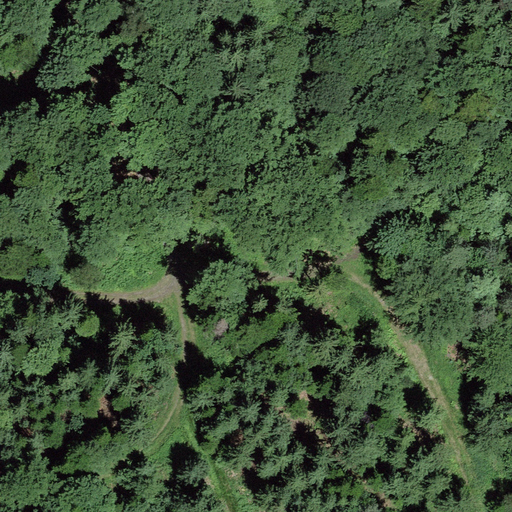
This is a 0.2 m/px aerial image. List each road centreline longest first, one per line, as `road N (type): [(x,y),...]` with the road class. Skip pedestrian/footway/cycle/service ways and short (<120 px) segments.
road 1 (track): [(24,511),(137,463),(185,396),(189,318),(179,296),(0,293)]
road 2 (track): [(179,296),(173,267),(121,172),(88,26),(57,0)]
